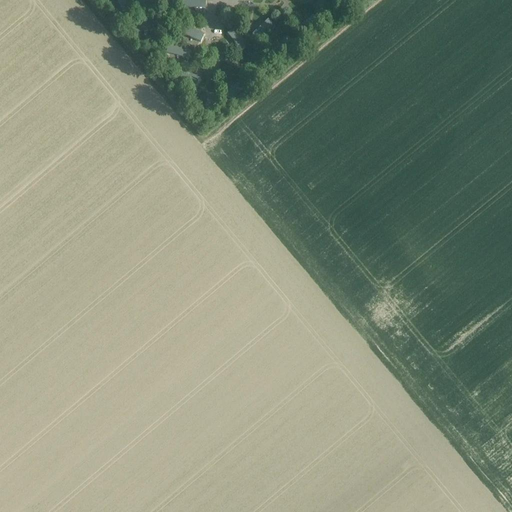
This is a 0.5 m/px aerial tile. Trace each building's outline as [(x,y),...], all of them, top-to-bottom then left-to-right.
[(128,10),(125,0),(116,0),(121,12),(128,10)] [(172,8),(171,0),(163,0),(164,8),(172,8)] [(314,14),(297,29),(302,35),(319,20),(314,14)] [(268,20),(251,35),(256,40),(273,26),(268,20)] [(154,22),(132,24),(132,32),(155,30),(154,22)] [(203,36),(183,26),(180,33),(200,43),(203,36)] [(247,46),(233,29),(227,33),(241,51),(247,46)] [(289,37),(271,51),(277,57),(294,43),(289,37)] [(189,48),(167,45),(166,53),(188,56),(189,48)] [(253,53),(252,76),(260,76),(261,53),(253,53)] [(199,78),(178,69),(175,77),(196,85),(199,78)] [(241,81),(224,95),(229,101),(246,87),(241,81)] [(207,93),(203,116),(210,117),(214,95),(207,93)]
